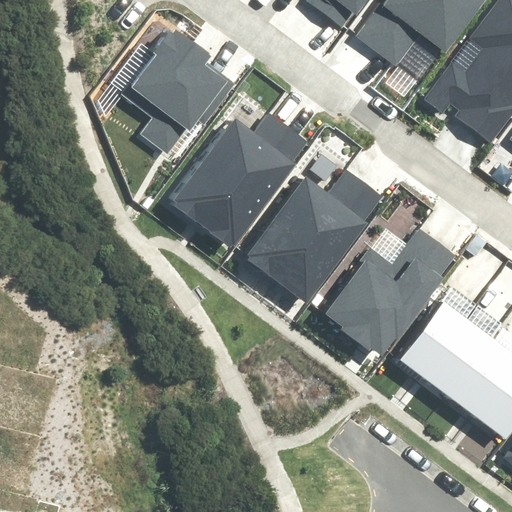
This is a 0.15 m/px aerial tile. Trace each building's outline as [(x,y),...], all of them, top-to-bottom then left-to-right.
[(309,0),(307,3),(343,30),(365,0),(309,0)] [(447,50),(484,0),(386,0),(359,37),(397,65),(422,32),(447,50)] [(511,0),(494,0),(423,98),(444,113),(452,103),(460,109),(455,116),(492,143),(511,114),(511,0)] [(144,134),(169,152),(187,128),(191,131),(198,122),(204,126),(236,85),(205,62),(209,57),(176,31),(173,35),(169,32),(123,92),(157,118),(144,134)] [(231,243),(310,139),(270,109),(255,130),(237,116),(173,200),(231,243)] [(328,196),(305,179),(246,257),(309,303),(370,223),(365,219),(382,196),(347,170),(328,196)] [(385,354),(457,256),(417,228),(392,262),(373,248),(325,313),(343,326),(340,330),(367,349),(371,344),(385,354)] [(507,438),(511,432),(511,350),(445,301),(401,359),(507,438)] [(511,445),(503,458),(511,463),(511,445)]
